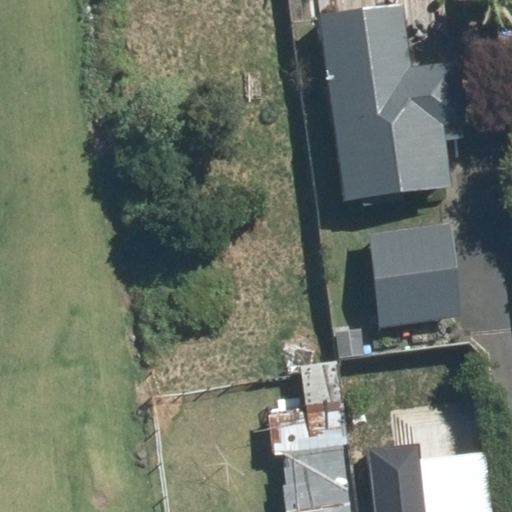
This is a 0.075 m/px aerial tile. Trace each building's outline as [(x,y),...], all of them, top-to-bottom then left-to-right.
[(511,14),(511,0),(498,0),(501,16),(511,14)] [(446,190),(438,129),(458,126),(449,64),(406,70),(397,9),(313,21),(340,205),(446,190)] [(458,320),(446,226),(365,236),(377,331),(458,320)] [(353,511),(333,364),(296,368),(302,412),(265,417),(271,458),(282,457),(289,511),(353,511)] [(420,511),(413,445),(361,451),(368,511),(420,511)]
